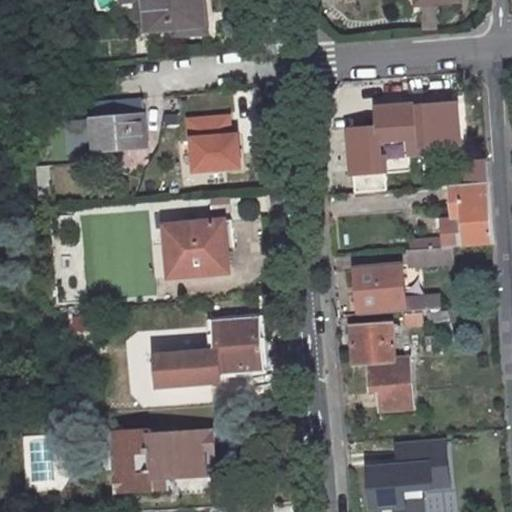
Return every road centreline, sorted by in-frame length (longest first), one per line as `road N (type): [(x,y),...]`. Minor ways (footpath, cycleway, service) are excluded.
road 1 (residential): [(324,511),(287,66)]
road 2 (residential): [(499,52),(511,339)]
road 3 (unclassified): [(287,66),(499,52)]
road 4 (unknown): [(116,72),(287,66)]
